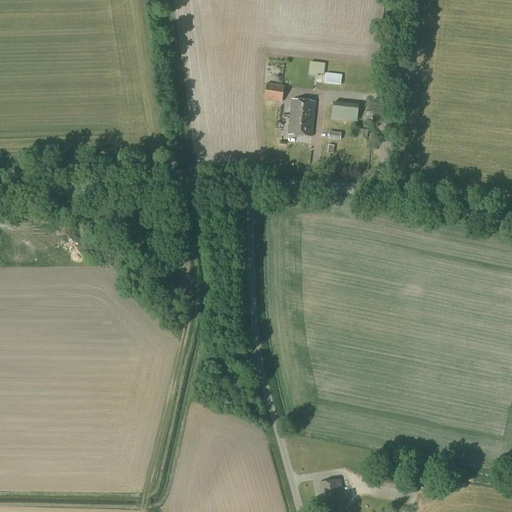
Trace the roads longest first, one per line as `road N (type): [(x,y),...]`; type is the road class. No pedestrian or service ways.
road 1 (unclassified): [(300,511),(257,339),(249,193)]
road 2 (unclassified): [(249,193),(0,196)]
road 3 (unclassified): [(380,194),(398,0)]
road 4 (unclassified): [(511,227),(380,194)]
road 5 (unclassified): [(380,194),(249,193)]
